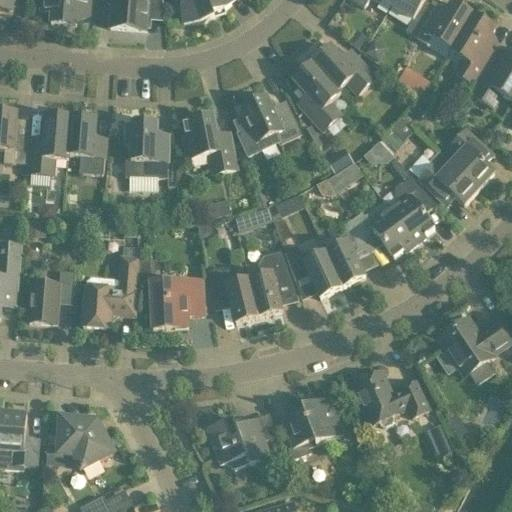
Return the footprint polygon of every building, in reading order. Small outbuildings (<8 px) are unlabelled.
[(0,0),(0,13),(11,14),(11,0),(0,0)] [(89,12),(89,0),(41,0),(41,15),(51,16),(50,27),(76,29),(77,11),(89,12)] [(111,10),(109,32),(145,35),(147,15),(163,16),(161,0),(106,0),(105,6),(108,10),(111,10)] [(224,13),(239,0),(186,0),(187,6),(182,8),(183,27),(200,26),(214,22),(212,17),(224,13)] [(380,3),(392,10),(398,0),(355,0),(353,5),(363,12),(370,1),(378,6),(380,3)] [(430,18),(420,12),(427,0),(398,0),(392,10),(413,23),(405,35),(416,42),(430,18)] [(450,56),(473,19),(452,6),(440,24),(430,18),(416,42),(415,42),(426,49),(431,41),(451,54),(450,56)] [(494,32),(473,19),(450,56),(461,63),(452,77),(473,90),(489,64),(479,57),(494,32)] [(359,51),(365,43),(356,36),(350,43),(359,51)] [(311,67),(339,99),(340,98),(337,95),(346,87),(357,99),(375,83),(355,61),(346,69),(330,50),(321,58),(317,56),(311,61),(313,66),(311,67)] [(511,105),(511,104),(511,56),(498,79),(488,73),(471,100),(492,112),(500,98),(511,105)] [(339,99),(311,67),(310,68),(306,67),(300,72),(301,76),(293,84),(312,105),(303,113),(323,135),(340,119),(330,107),(339,99)] [(420,80),(412,94),(420,99),(428,85),(420,80)] [(240,111),(244,121),(232,126),(237,137),(236,138),(247,163),(300,138),(288,114),(276,120),(266,99),(255,104),(253,103),(245,107),(245,109),(240,111)] [(409,114),(418,122),(428,110),(419,102),(413,109),(409,114)] [(0,153),(4,154),(3,166),(26,168),(28,141),(14,140),(16,117),(10,116),(8,112),(0,111),(0,153)] [(67,164),(70,121),(45,119),(43,151),(31,150),(28,178),(52,180),(54,163),(67,164)] [(218,149),(212,119),(183,125),(186,140),(183,141),(187,163),(209,159),(212,170),(220,168),(221,176),(236,173),(231,147),(218,149)] [(70,121),(67,164),(68,159),(80,160),(79,177),(102,179),(105,151),(93,150),(95,123),(70,121)] [(131,150),(130,165),(125,165),(124,181),(167,183),(167,155),(156,154),(157,127),(131,126),(131,131),(126,131),(125,150),(131,150)] [(395,133),(382,146),(395,159),(408,146),(395,133)] [(449,150),(459,158),(451,167),(479,194),(495,177),(474,158),(482,150),(465,133),(449,150)] [(393,160),(390,156),(378,145),(367,156),(363,160),(370,167),(386,167),(393,160)] [(435,200),(443,191),(464,210),(479,194),(451,167),(439,157),(431,166),(433,167),(418,184),(435,200)] [(345,174),(329,184),(337,196),(362,180),(360,177),(359,176),(355,170),(354,168),(345,174)] [(400,187),(396,191),(395,199),(400,207),(389,215),(415,249),(425,242),(424,240),(434,233),(418,211),(430,202),(411,181),(400,188),(400,187)] [(331,201),(336,198),(326,183),(316,189),(322,198),(331,201)] [(280,219),(303,210),(298,197),(275,206),(280,219)] [(383,207),(364,220),(362,216),(351,224),(366,249),(378,241),(393,262),(403,255),(405,257),(415,249),(389,215),(383,207)] [(251,216),(255,230),(272,224),(268,210),(251,216)] [(301,237),(314,230),(304,210),(290,217),(301,237)] [(23,226),(25,244),(46,242),(44,224),(23,226)] [(325,255),(342,292),(365,282),(354,258),(367,252),(366,249),(351,224),(339,230),(343,238),(337,241),(335,250),(325,255)] [(130,230),(130,239),(139,240),(139,230),(130,230)] [(19,249),(0,247),(0,305),(1,293),(15,295),(19,249)] [(295,286),(309,280),(319,303),(342,292),(325,255),(314,260),(305,256),(300,258),(296,250),(284,256),(295,286)] [(280,257),(264,261),(257,270),(260,280),(248,283),(258,322),(282,316),(275,291),(291,287),(280,257)] [(122,262),(120,285),(90,282),(86,286),(82,331),(109,333),(110,318),(135,321),(137,295),(134,295),(137,263),(122,262)] [(150,282),(150,265),(140,265),(139,282),(150,282)] [(213,307),(229,303),(235,328),(258,322),(248,283),(236,286),(233,272),(223,275),(222,272),(208,275),(213,307)] [(28,327),(56,328),(58,299),(72,300),(74,276),(59,275),(58,289),(31,287),(28,327)] [(182,280),(167,281),(165,283),(165,285),(150,286),(152,334),(188,332),(187,320),(203,320),(201,284),(184,285),(184,282),(182,280)] [(438,343),(446,355),(435,362),(447,380),(458,372),(464,381),(493,361),(492,359),(511,345),(511,332),(503,320),(478,338),(468,323),(438,343)] [(372,430),(378,427),(380,430),(382,432),(385,433),(392,430),(393,427),(393,424),(391,421),(399,418),(398,417),(407,413),(412,422),(428,415),(415,386),(398,394),(401,399),(392,403),(380,376),(353,388),(372,430)] [(310,458),(308,454),(317,451),(316,449),(342,439),(328,402),(301,412),(303,415),(282,423),(292,451),(288,453),(292,464),(310,458)] [(0,421),(0,472),(1,474),(23,475),(24,471),(36,472),(38,444),(24,442),(26,419),(16,418),(13,415),(6,414),(3,417),(0,417),(0,421)] [(271,461),(265,446),(274,442),(269,418),(256,423),(256,422),(236,430),(233,422),(210,431),(208,436),(219,466),(235,473),(249,468),(249,469),(271,461)] [(60,422),(58,451),(47,450),(45,470),(69,472),(75,462),(81,474),(113,457),(99,431),(90,425),(60,422)] [(439,458),(451,451),(437,428),(425,434),(439,458)] [(107,511),(104,505),(102,502),(83,511),(107,511)]
